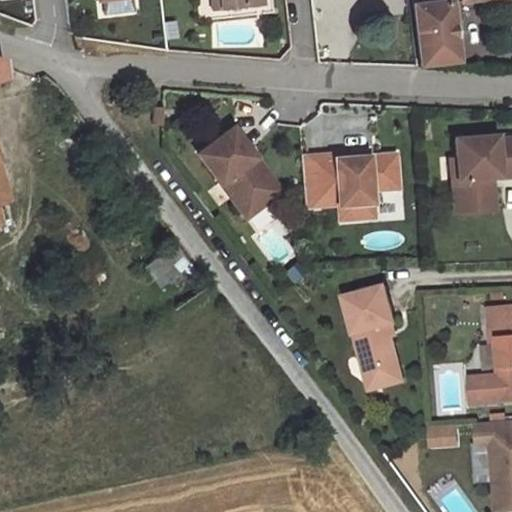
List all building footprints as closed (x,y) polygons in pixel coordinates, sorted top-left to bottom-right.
[(220,9),(219,0),(211,0),(212,9),(220,9)] [(219,0),(220,9),(261,4),(260,0),(219,0)] [(411,0),(419,65),(457,60),(450,3),(474,0),(411,0)] [(0,78),(9,75),(13,70),(2,60),(0,59),(0,78)] [(162,107),(153,107),(152,124),(161,125),(162,107)] [(250,161),(255,158),(232,127),(197,154),(245,218),(275,195),(250,161)] [(454,213),(494,210),(492,188),(488,189),(486,177),(491,177),(511,174),(511,137),(497,139),(496,135),(454,139),(456,159),(457,178),(451,179),(454,213)] [(352,157),(301,162),(304,207),(337,204),(339,220),(356,218),(355,205),(371,203),(370,190),(397,188),(394,154),(368,156),(352,157)] [(280,192),(255,158),(250,161),(275,195),(280,192)] [(371,203),(355,205),(356,218),(373,217),(371,203)] [(194,271),(178,249),(146,273),(162,294),(194,271)] [(304,275),(296,265),(286,273),(294,283),(304,275)] [(385,286),(344,297),(364,372),(377,369),(382,387),(403,381),(388,326),(395,324),(385,286)] [(469,378),(471,404),(511,400),(511,307),(488,309),(491,342),(496,342),(496,345),(498,370),(499,376),(469,378)] [(496,345),(483,346),(485,371),(498,370),(496,345)] [(377,369),(364,372),(369,390),(382,387),(377,369)] [(493,422),(476,424),(477,443),(491,442),(496,511),(511,510),(511,420),(505,421),(493,422)]
